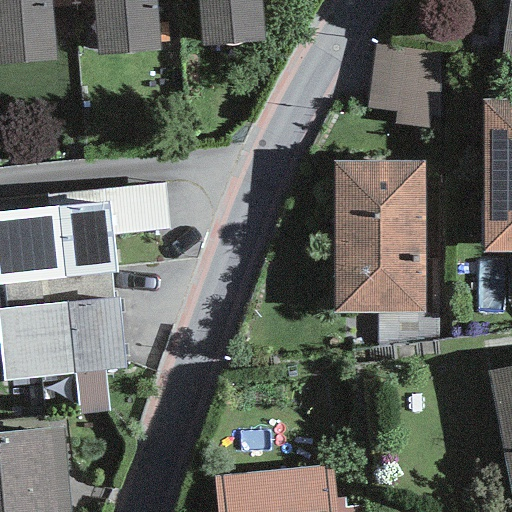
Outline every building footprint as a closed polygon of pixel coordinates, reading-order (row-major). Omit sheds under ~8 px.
[(51,8),(50,0),(0,0),(0,65),(53,61),(51,8)] [(90,0),(91,5),(96,55),(161,50),(156,0),(90,0)] [(197,0),(202,46),(262,41),(259,0),(197,0)] [(511,0),(508,0),(500,59),(511,60),(511,0)] [(442,58),(374,46),(367,111),(396,112),(395,126),(439,128),(442,58)] [(511,252),(511,99),(482,100),(482,252),(511,252)] [(422,162),(333,162),(334,313),(378,312),(422,312),(422,260),(422,162)] [(47,194),(48,207),(108,201),(111,238),(170,232),(166,183),(47,194)] [(48,207),(0,211),(0,284),(3,285),(110,273),(116,273),(111,238),(108,201),(48,207)] [(436,260),(422,260),(422,312),(378,312),(379,348),(438,342),(436,260)] [(112,298),(110,273),(3,285),(6,309),(112,298)] [(6,309),(0,309),(0,345),(4,383),(72,375),(76,415),(108,412),(104,371),(126,369),(118,297),(112,298),(6,309)] [(511,368),(488,373),(511,501),(511,368)] [(68,511),(62,429),(0,434),(0,511),(68,511)] [(361,511),(361,506),(345,508),(344,499),(334,500),(331,468),(213,478),(216,511),(361,511)]
